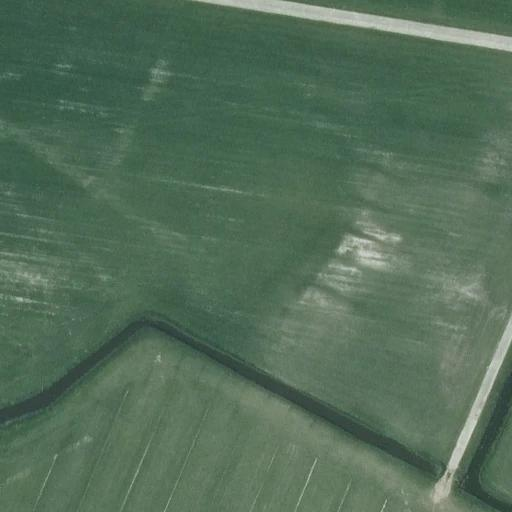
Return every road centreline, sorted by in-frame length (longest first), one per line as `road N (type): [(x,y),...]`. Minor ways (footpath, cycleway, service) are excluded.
road 1 (track): [(229,0),(511,45)]
road 2 (track): [(440,492),(511,328)]
